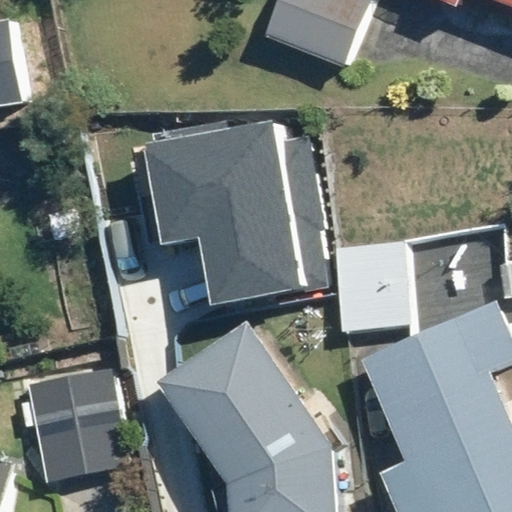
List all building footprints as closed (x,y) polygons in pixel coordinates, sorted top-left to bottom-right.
[(387,0),(287,0),(274,36),(361,69),(387,0)] [(511,0),(448,0),(483,13),(487,0),(498,0),(511,5),(511,0)] [(0,106),(31,103),(22,23),(0,25),(0,106)] [(191,310),(174,223),(84,240),(101,328),(191,310)] [(416,238),(344,247),(355,335),(427,326),(416,238)] [(511,317),(505,303),(372,362),(422,466),(399,477),(415,511),(511,511),(511,393),(506,380),(511,377),(511,317)] [(357,511),(351,443),(261,323),(173,382),(245,487),(247,511),(357,511)] [(140,470),(120,364),(28,387),(37,434),(46,432),(56,485),(140,470)] [(17,511),(27,462),(0,456),(0,511),(17,511)]
